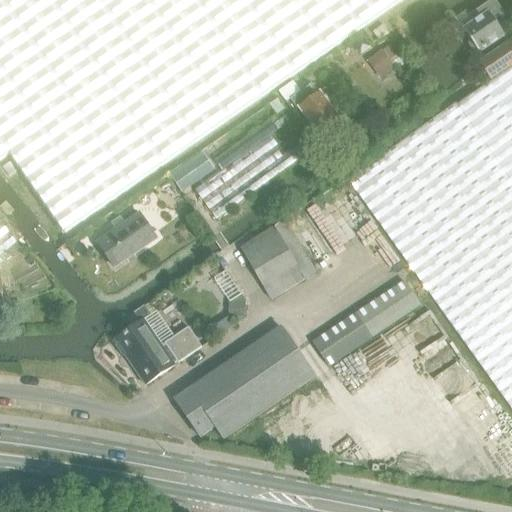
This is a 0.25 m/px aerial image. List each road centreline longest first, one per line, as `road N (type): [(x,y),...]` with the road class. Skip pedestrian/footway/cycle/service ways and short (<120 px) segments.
road 1 (primary): [(218,474),(0,437)]
road 2 (primary): [(0,460),(213,498)]
road 3 (primary): [(405,511),(218,474)]
road 4 (unknown): [(126,416),(263,308)]
